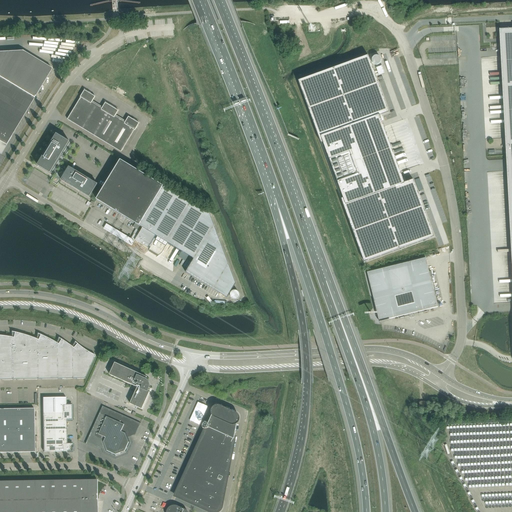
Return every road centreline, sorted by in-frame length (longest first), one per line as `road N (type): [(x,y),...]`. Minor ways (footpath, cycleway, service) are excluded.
road 1 (unclassified): [(281,17),(370,14),(401,36),(441,154),(457,243),(462,337),(442,377)]
road 2 (motorway): [(279,196),(338,376),(366,511)]
road 3 (motorway): [(279,196),(307,378),(301,443),(281,511)]
road 4 (motorway): [(322,275),(217,0)]
road 5 (motorway): [(414,511),(322,275)]
road 6 (secondary): [(442,377),(382,350),(197,352)]
road 7 (motorway): [(385,511),(373,431),(322,275)]
road 8 (secondary): [(191,366),(374,364),(432,385)]
road 9 (unclassified): [(2,187),(74,74),(120,38),(114,0)]
road 10 (motorway): [(203,0),(279,196)]
road 11 (secondary): [(197,352),(59,299),(0,294)]
road 12 (secondary): [(0,306),(80,318),(149,355),(191,366)]
road 13 (unclassified): [(135,488),(88,466),(0,466)]
road 14 (unclassified): [(135,488),(191,366)]
road 15 (track): [(398,32),(414,18),(511,7)]
